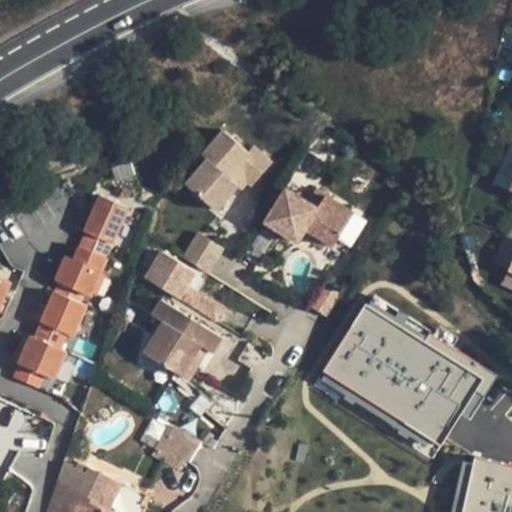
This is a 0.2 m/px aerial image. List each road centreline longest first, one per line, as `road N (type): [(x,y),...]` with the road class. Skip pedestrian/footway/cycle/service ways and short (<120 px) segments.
road 1 (unknown): [(511,392),(408,286),(385,277),(316,360),(292,405)]
road 2 (secondary): [(155,0),(0,76)]
